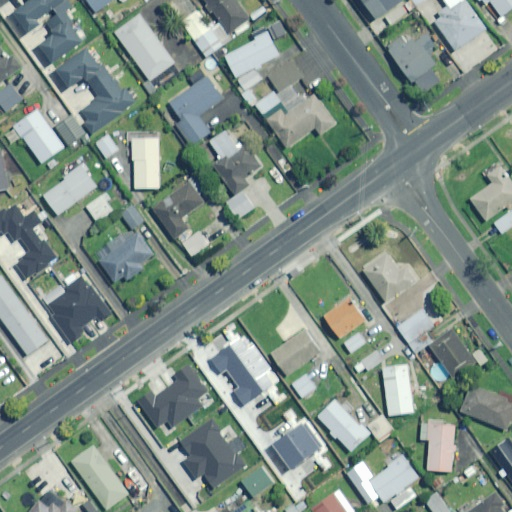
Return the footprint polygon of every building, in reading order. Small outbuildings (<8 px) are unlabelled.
[(17,10),(33,32),(45,23),(42,19),(57,8),(67,0),(30,0),(31,0),(17,10)] [(56,32),(57,31),(56,29),(66,22),(67,23),(73,19),(75,22),(77,21),(69,10),(76,6),(71,0),(67,0),(57,8),(60,12),(48,21),(56,32)] [(87,0),(97,13),(114,0),(87,0)] [(207,0),(210,3),(206,5),(219,23),(211,29),(198,11),(183,23),(196,41),(207,57),(234,39),(230,34),(251,20),(237,0),(207,0)] [(404,2),(402,0),(363,0),(377,20),(404,2)] [(487,30),(466,0),(445,0),(443,2),(448,9),(440,14),(443,18),(436,23),(456,51),(487,30)] [(511,0),(483,0),(487,4),(491,1),(503,17),(511,10),(511,0)] [(175,63),(140,15),(116,32),(151,81),(175,63)] [(57,33),(43,43),(57,62),(88,40),(75,22),(73,19),(67,23),(66,22),(56,29),(57,31),(59,33),(58,34),(57,33)] [(268,32),(226,56),(238,77),(280,54),(268,32)] [(438,48),(427,33),(408,46),(401,37),(388,46),(413,82),(437,66),(429,55),(438,48)] [(91,45),(60,68),(74,87),(88,78),(95,88),(114,74),(108,66),(106,67),(91,45)] [(0,84),(22,69),(14,58),(9,62),(3,54),(0,49),(0,84)] [(268,78),(277,89),(257,104),(289,148),(316,129),(322,136),(338,125),(316,95),(308,100),(304,94),(298,98),(290,86),(303,76),(314,91),(327,82),(305,51),(268,78)] [(257,70),(238,80),(244,90),(262,81),(257,70)] [(114,74),(95,88),(100,95),(95,98),(97,100),(84,109),(91,119),(87,122),(95,134),(125,112),(125,111),(139,101),(128,86),(125,89),(114,74)] [(224,99),(208,77),(171,103),(183,121),(178,125),(193,146),(210,134),(199,117),(224,99)] [(23,100),(11,83),(0,90),(0,102),(7,112),(23,100)] [(251,89),(242,95),(249,106),(258,100),(251,89)] [(65,148),(38,111),(16,127),(43,164),(65,148)] [(86,134),(72,116),(57,127),(70,145),(86,134)] [(119,151),(109,135),(96,143),(107,159),(119,151)] [(160,189),(160,139),(133,139),(134,160),(135,160),(136,189),(160,189)] [(243,191),(250,186),(245,179),(262,167),(247,147),(229,160),(227,157),(214,166),(236,196),(227,202),(238,220),(255,209),(243,191)] [(0,191),(8,190),(0,148),(0,191)] [(78,160),(61,172),(67,180),(45,196),(59,216),(98,187),(78,160)] [(511,204),(511,182),(501,166),(488,175),(494,184),(472,200),(487,222),(511,204)] [(209,189),(198,175),(153,209),(176,240),(190,229),(183,220),(205,203),(199,196),(209,189)] [(65,231),(23,184),(0,197),(0,207),(15,222),(34,231),(18,242),(30,260),(65,231)] [(115,213),(104,196),(88,206),(99,223),(115,213)] [(132,204),(120,213),(132,229),(144,220),(132,204)] [(511,227),(511,211),(495,223),(503,234),(511,227)] [(210,245),(200,232),(184,244),(193,257),(210,245)] [(155,255),(139,234),(100,263),(116,284),(125,276),(129,281),(144,269),(141,265),(155,255)] [(120,292),(91,250),(50,279),(80,320),(120,292)] [(398,270),(386,252),(363,268),(387,303),(417,282),(405,265),(398,270)] [(48,341),(1,276),(0,276),(0,317),(28,356),(48,341)] [(366,322),(350,299),(325,316),(341,339),(366,322)] [(434,327),(423,310),(398,328),(417,354),(432,343),(425,333),(434,327)] [(476,365),(452,329),(437,339),(441,344),(433,349),(454,380),(476,365)] [(323,353),(307,330),(272,354),(288,377),(323,353)] [(367,343),(360,333),(345,343),(352,354),(367,343)] [(243,337),(213,359),(224,374),(229,370),(235,378),(265,357),(256,345),(251,349),(243,337)] [(384,361),(377,350),(354,366),(359,373),(366,368),(369,372),(384,361)] [(265,357),(235,378),(242,387),(236,391),(247,407),(277,385),(268,373),(274,369),(265,357)] [(180,379),(169,387),(191,417),(206,406),(201,399),(211,392),(191,364),(177,374),(180,379)] [(414,413),(408,366),(383,370),(389,416),(414,413)] [(317,389),(307,375),(293,385),(303,398),(317,389)] [(155,390),(140,400),(160,428),(170,421),(175,428),(191,417),(169,387),(158,395),(155,390)] [(511,418),(511,403),(477,389),(474,397),(467,395),(461,411),(507,430),(511,418)] [(335,400),(318,418),(332,432),(331,434),(337,440),(339,438),(353,452),(370,434),(335,400)] [(259,418),(252,405),(243,410),(251,423),(259,418)] [(385,430),(390,427),(383,417),(369,427),(378,440),(388,434),(385,430)] [(215,418),(182,441),(192,455),(193,454),(194,455),(185,461),(191,469),(229,441),(221,430),(223,429),(215,418)] [(275,441),(285,455),(314,433),(304,420),(275,441)] [(452,472),(455,428),(423,426),(422,440),(431,441),(428,471),(452,472)] [(314,433),(285,455),(293,467),(323,446),(314,433)] [(237,453),(229,441),(191,469),(198,479),(206,473),(207,474),(206,475),(215,487),(248,464),(239,451),(237,453)] [(511,444),(510,441),(493,453),(511,479),(511,444)] [(129,495),(95,446),(73,462),(108,510),(129,495)] [(370,482),(386,503),(391,499),(400,510),(419,496),(410,485),(420,478),(404,457),(370,482)] [(274,484),(262,467),(242,481),(255,498),(274,484)] [(354,511),(341,491),(313,510),(314,511),(354,511)] [(451,511),(454,510),(440,492),(427,502),(434,511),(451,511)] [(78,511),(81,509),(76,505),(70,500),(64,506),(49,494),(42,502),(40,501),(31,511),(78,511)] [(13,511),(0,495),(0,511),(13,511)] [(469,511),(502,511),(489,495),(469,511)] [(89,511),(96,507),(89,498),(81,504),(87,511),(89,511)]
